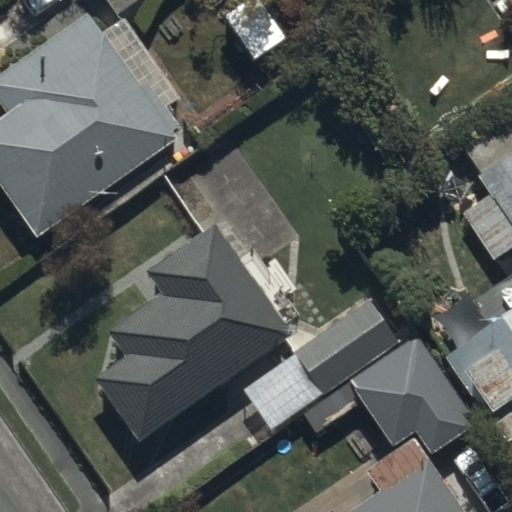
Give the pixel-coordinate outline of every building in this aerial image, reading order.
[(0,126),(0,188),(38,242),(176,145),(171,138),(179,132),(148,88),(140,94),(89,21),(0,82),(0,106),(9,120),(0,126)] [(462,219),(492,263),(511,249),(511,116),(507,110),(456,145),(492,198),(462,219)] [(91,383),(138,449),(293,339),(282,324),(298,312),(261,260),(245,271),(214,228),(144,278),(159,299),(104,338),(121,362),(91,383)] [(292,358),(324,401),(379,360),(348,317),(292,358)] [(511,317),(447,361),(511,460),(511,317)] [(352,386),(393,445),(415,430),(433,454),(478,422),(419,339),(352,386)] [(349,511),(455,511),(410,446),(365,477),(377,493),(349,511)]
